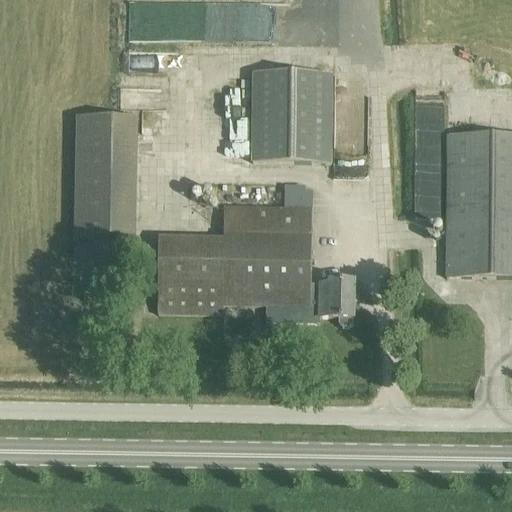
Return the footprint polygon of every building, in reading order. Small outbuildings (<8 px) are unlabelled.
[(297,9),(131,7),(131,42),(297,44),(297,9)] [(333,167),(334,76),(254,75),(253,166),(333,167)] [(139,119),(123,119),(77,118),(74,237),(136,238),(139,119)] [(447,260),(447,280),(511,280),(511,139),(448,139),(447,260)] [(319,320),(339,320),(339,326),(343,330),(349,330),(353,326),(353,320),(354,320),(355,285),(326,284),(326,288),(307,288),(308,213),(312,213),(312,193),(305,192),(305,188),(293,187),(293,189),(290,189),(291,213),(226,212),(225,242),(160,241),(159,317),(224,318),(224,308),(320,310),(319,320)]
